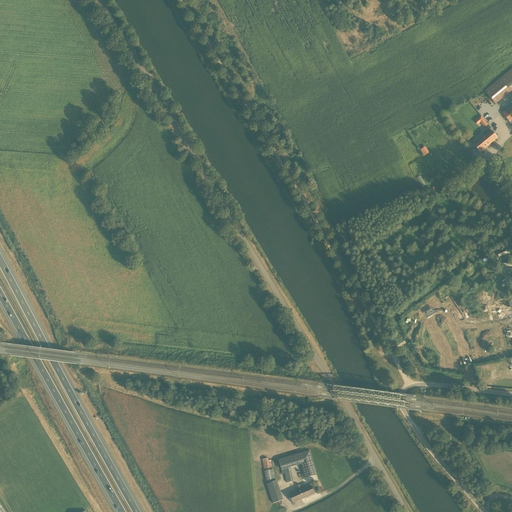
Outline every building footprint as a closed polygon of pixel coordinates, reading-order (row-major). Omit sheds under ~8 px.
[(500,78),(484,91),(494,104),(510,91),(500,78)] [(511,105),(502,114),(511,124),(511,123),(511,105)] [(479,153),(497,138),(491,131),(473,146),(479,153)] [(424,156),(429,153),(424,146),(419,150),(424,156)] [(417,178),(422,186),(425,185),(420,176),(417,178)] [(309,450),(298,454),(278,460),(281,470),(290,467),(301,464),(305,478),(317,474),(309,450)] [(269,458),(262,459),(266,482),(275,481),(273,469),(271,469),(269,458)] [(290,467),(281,470),(282,474),(285,474),(287,483),(293,482),(290,467)] [(277,481),(266,484),(273,504),(283,500),(277,481)] [(299,492),(289,496),(293,503),(314,494),(311,486),(302,490),(300,485),(296,486),(299,492)]
